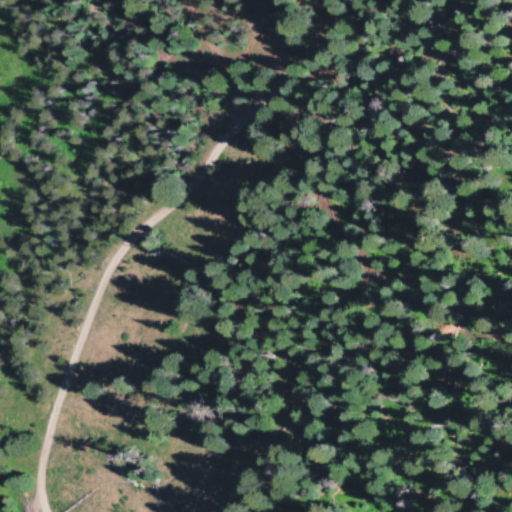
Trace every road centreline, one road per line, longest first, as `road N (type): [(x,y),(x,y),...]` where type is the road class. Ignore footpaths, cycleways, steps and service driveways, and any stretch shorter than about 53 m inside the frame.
road 1 (residential): [(355,0),(241,141),(130,240),(19,441)]
road 2 (track): [(256,122),(287,199),(483,376),(511,381)]
